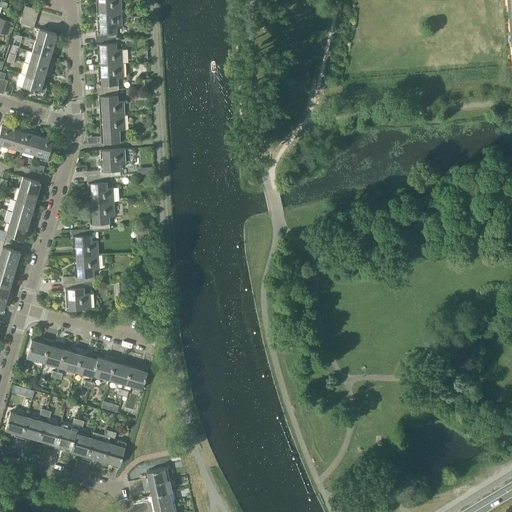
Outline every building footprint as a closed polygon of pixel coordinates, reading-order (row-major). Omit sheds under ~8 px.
[(95,0),(96,12),(121,11),(120,0),(95,0)] [(25,6),(23,12),(36,16),(38,10),(25,6)] [(121,11),(96,12),(97,32),(95,32),(95,38),(115,37),(117,37),(116,25),(122,25),(121,11)] [(36,16),(23,12),(21,17),(35,21),(36,16)] [(0,25),(13,30),(15,24),(11,22),(0,17),(0,25)] [(35,21),(21,17),(19,23),(33,27),(35,21)] [(13,30),(0,25),(0,31),(7,34),(7,32),(12,34),(13,30)] [(38,28),(35,40),(58,47),(59,42),(54,41),(56,33),(38,28)] [(115,37),(95,38),(96,45),(97,45),(98,64),(123,63),(122,49),(116,49),(115,37)] [(58,47),(35,40),(32,51),(49,57),(51,49),(57,51),(58,47)] [(32,51),(28,63),(51,70),(53,65),(47,64),(49,57),(32,51)] [(51,70),(28,63),(25,74),(42,79),(45,72),(50,74),(51,70)] [(123,63),(98,64),(99,84),(96,84),(97,90),(117,89),(118,89),(118,77),(124,77),(123,63)] [(42,79),(25,74),(22,86),(45,93),(46,88),(40,87),(42,79)] [(117,89),(97,90),(97,97),(99,97),(100,116),(124,115),(123,101),(118,101),(117,89)] [(124,115),(100,116),(101,136),(100,136),(100,143),(120,141),(119,130),(125,129),(124,115)] [(8,147),(14,126),(2,123),(2,125),(1,125),(0,128),(0,148),(0,149),(1,145),(8,147)] [(14,126),(8,147),(21,151),(27,130),(14,126)] [(35,132),(27,130),(21,151),(34,154),(39,136),(35,135),(35,132)] [(39,136),(34,154),(47,158),(49,152),(51,153),(54,146),(51,145),(52,140),(39,136)] [(86,177),(106,176),(120,175),(119,163),(125,163),(124,149),(100,150),(101,170),(85,171),(86,177)] [(31,163),(30,168),(43,172),(44,166),(31,163)] [(107,188),(106,176),(86,177),(86,184),(88,184),(89,203),(114,202),(113,187),(107,188)] [(23,177),(19,188),(36,193),(39,186),(44,188),(46,183),(23,177)] [(19,188),(16,200),(39,207),(40,202),(34,201),(36,193),(19,188)] [(39,207),(16,200),(12,211),(30,217),(32,209),(38,211),(39,207)] [(114,216),(114,202),(89,203),(90,223),(89,223),(89,229),(91,229),(109,228),(109,216),(114,216)] [(12,211),(9,223),(32,230),(33,225),(28,224),(30,217),(12,211)] [(0,239),(10,242),(11,236),(23,240),(25,232),(31,234),(32,230),(9,223),(7,231),(0,229),(0,239)] [(147,228),(136,228),(137,240),(143,240),(142,234),(148,234),(147,228)] [(91,229),(89,229),(71,230),(71,237),(73,237),(74,256),(98,255),(97,240),(91,240),(91,229)] [(10,242),(0,239),(0,258),(16,263),(18,256),(24,258),(25,253),(8,248),(10,242)] [(98,255),(74,256),(75,275),(62,276),(63,283),(83,282),(94,281),(93,268),(99,268),(98,255)] [(16,263),(0,258),(0,271),(18,277),(19,272),(14,270),(16,263)] [(0,271),(0,283),(9,286),(11,279),(17,281),(18,277),(0,271)] [(83,282),(63,283),(63,289),(65,289),(66,309),(82,308),(82,311),(90,310),(90,308),(91,308),(90,293),(84,293),(83,282)] [(0,283),(0,296),(11,300),(13,295),(7,293),(9,286),(0,283)] [(11,300),(0,296),(0,308),(2,309),(5,302),(10,303),(11,300)] [(43,361),(48,344),(31,339),(26,356),(43,361)] [(64,349),(48,344),(43,361),(59,366),(64,349)] [(64,349),(59,366),(75,371),(80,354),(64,349)] [(80,354),(75,371),(92,376),(93,373),(92,373),(97,358),(80,354)] [(97,358),(92,373),(93,373),(109,378),(114,361),(98,357),(97,358)] [(130,366),(114,361),(109,378),(125,383),(130,366)] [(146,371),(130,366),(125,383),(142,388),(146,371)] [(30,397),(32,391),(12,385),(10,392),(30,397)] [(103,401),(101,407),(116,411),(118,405),(103,401)] [(21,433),(26,416),(10,412),(5,428),(21,433)] [(43,421),(26,416),(21,433),(38,438),(43,421)] [(59,426),(43,421),(38,438),(54,443),(59,426)] [(75,430),(59,426),(54,443),(70,448),(75,432),(75,430)] [(92,431),(90,437),(91,437),(86,454),(102,459),(107,442),(109,436),(110,430),(105,429),(104,434),(92,431)] [(75,432),(70,448),(70,450),(86,454),(91,437),(90,437),(75,432)] [(115,444),(107,442),(102,459),(119,464),(125,442),(117,439),(115,444)] [(143,485),(169,479),(166,467),(146,471),(147,479),(142,480),(143,485)] [(169,479),(143,485),(144,489),(149,488),(151,495),(171,491),(169,479)] [(171,491),(151,495),(152,502),(146,503),(148,508),(174,503),(171,491)] [(175,511),(174,503),(148,508),(148,511),(151,511),(154,511),(175,511)]
